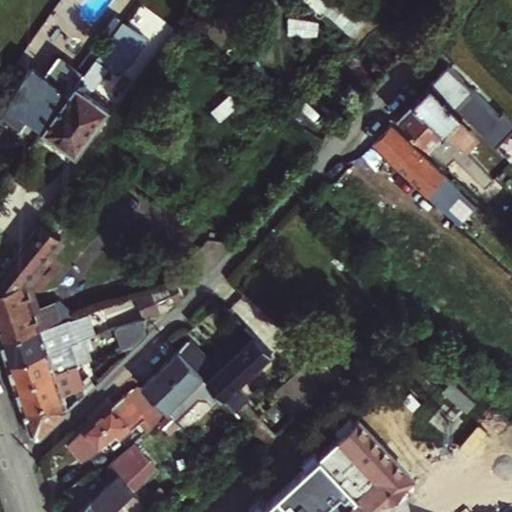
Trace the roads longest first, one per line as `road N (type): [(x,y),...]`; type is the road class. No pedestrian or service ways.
road 1 (residential): [(14,475),(361,114),(448,0)]
road 2 (unknown): [(0,253),(128,102)]
